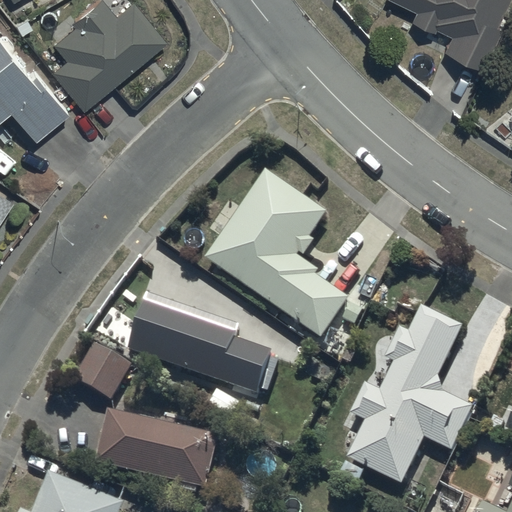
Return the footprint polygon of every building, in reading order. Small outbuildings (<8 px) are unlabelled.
[(73,20),(52,36),(65,53),(49,67),(81,105),(165,34),(136,0),(122,0),(113,8),(106,0),(87,0),(69,15),(73,20)] [(405,0),(415,5),(410,14),(432,24),(433,21),(450,29),(442,47),(480,64),(501,21),(496,19),(504,0),(405,0)] [(0,100),(5,97),(32,133),(65,105),(39,68),(35,71),(5,33),(4,34),(0,30),(0,100)] [(231,196),(210,227),(219,234),(204,256),(320,336),(349,296),(315,272),(317,267),(296,253),(298,250),(303,254),(314,238),(309,234),(326,209),(266,167),(240,203),(231,196)] [(0,209),(10,194),(0,186),(0,209)] [(147,290),(127,346),(255,392),(271,348),(235,336),(240,323),(147,290)] [(463,323),(421,303),(408,329),(399,325),(385,355),(394,360),(380,388),(365,380),(350,412),(365,419),(347,456),(402,482),(424,436),(451,449),(472,405),(443,390),(438,374),(463,323)] [(93,341),(72,376),(110,398),(131,364),(93,341)] [(217,387),(208,402),(230,417),(239,401),(217,387)] [(108,407),(94,460),(205,487),(218,433),(185,424),(186,421),(163,415),(162,421),(108,407)] [(20,507),(18,511),(118,511),(123,502),(49,469),(31,511),(20,507)] [(511,511),(511,473),(507,484),(511,486),(511,502),(507,511),(483,500),(476,511),(511,511)]
